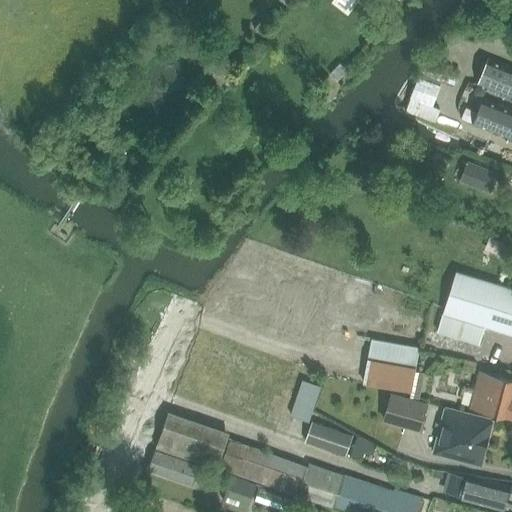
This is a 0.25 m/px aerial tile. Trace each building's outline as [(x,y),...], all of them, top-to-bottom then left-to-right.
[(511,98),(511,67),(488,58),(477,85),(511,98)] [(220,62),(214,70),(214,80),(221,86),(227,79),(229,77),(232,72),(220,62)] [(339,64),(331,73),(339,80),(346,71),(339,64)] [(473,122),(511,137),(511,108),(484,97),(473,122)] [(467,161),(459,181),(490,193),(498,173),(467,161)] [(355,170),(350,182),(365,187),(369,176),(355,170)] [(310,340),(331,283),(289,268),(268,325),(310,340)] [(511,332),(511,287),(457,270),(444,313),(437,331),(474,342),(478,344),(484,324),(511,332)] [(420,349),(354,337),(345,380),(410,393),(420,349)] [(465,359),(462,369),(473,372),(476,362),(465,359)] [(511,418),(511,397),(511,395),(511,378),(479,370),(469,407),(511,418)] [(418,432),(427,403),(390,392),(382,421),(418,432)] [(480,464),(492,421),(446,409),(434,452),(480,464)] [(215,467),(226,433),(166,413),(155,446),(215,467)] [(306,441),(346,455),(353,436),(312,422),(306,441)] [(358,435),(350,456),(351,457),(361,459),(364,450),(372,453),(375,445),(367,441),(358,435)] [(231,440),(220,468),(298,495),(319,502),(334,507),(334,505),(354,511),(416,511),(419,505),(420,501),(393,493),(392,496),(343,480),(307,469),(308,466),(242,443),(242,444),(231,440)] [(194,486),(201,466),(155,450),(148,469),(194,486)] [(467,478),(452,474),(448,493),(463,497),(462,499),(505,510),(509,497),(511,497),(511,488),(511,487),(468,476),(467,478)] [(229,477),(221,501),(245,509),(254,485),(229,477)]
